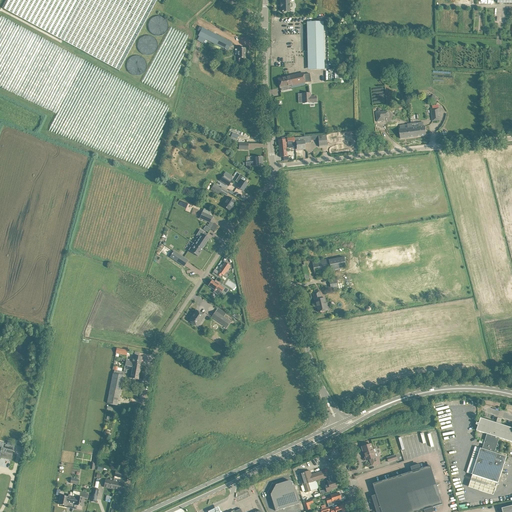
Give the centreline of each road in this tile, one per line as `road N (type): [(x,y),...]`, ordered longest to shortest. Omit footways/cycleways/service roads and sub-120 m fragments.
road 1 (residential): [(122,511),(157,347),(257,195),(275,187)]
road 2 (unclassified): [(272,166),(511,138)]
road 3 (tertiary): [(325,397),(291,290),(275,187)]
road 4 (secondary): [(332,425),(146,511)]
road 5 (secondary): [(169,511),(340,431)]
road 6 (tertiary): [(272,166),(264,21)]
